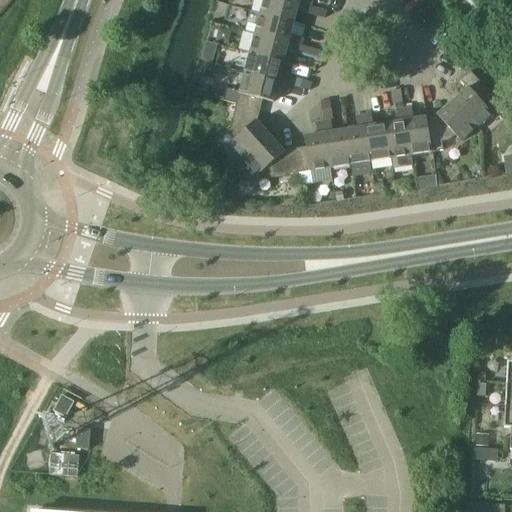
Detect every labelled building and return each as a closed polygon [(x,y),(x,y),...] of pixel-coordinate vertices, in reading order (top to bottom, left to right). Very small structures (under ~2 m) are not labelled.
[(263,0),(259,16),(294,25),(297,13),(309,16),(311,9),(277,0),(263,0)] [(277,0),(311,9),(313,1),(307,0),(277,0)] [(259,16),(254,36),(300,48),(303,40),(291,37),(294,25),(259,16)] [(298,55),(300,48),(254,36),(249,55),(284,64),(287,52),(298,55)] [(284,64),(249,55),(244,75),(291,87),(292,80),(281,77),(284,64)] [(468,90),(452,104),(476,130),(491,115),(482,105),(491,98),(469,74),(460,81),(468,90)] [(244,75),(236,107),(260,113),(263,102),(274,105),(277,92),(289,95),(291,87),(244,75)] [(438,118),(425,120),(430,154),(443,152),(442,143),(448,142),(454,137),(460,144),(476,130),(452,104),(438,118)] [(236,107),(229,134),(235,142),(229,147),(242,162),(270,139),(257,124),(260,113),(236,107)] [(412,110),(404,112),(411,157),(430,154),(425,120),(414,121),(412,110)] [(395,113),(397,124),(385,126),(391,161),(411,157),(404,112),(395,113)] [(372,117),(364,118),(371,164),(391,161),(385,126),(374,128),(372,117)] [(357,130),(345,132),(351,167),(371,164),(364,118),(356,119),(357,130)] [(333,134),(331,123),(324,124),(331,170),(351,167),(345,132),(333,134)] [(324,124),(316,126),(317,137),(305,139),(306,150),(295,151),(299,176),(331,170),(324,124)] [(242,162),(257,178),(263,172),(270,180),(299,176),(295,151),(284,153),(270,139),(242,162)] [(485,398),(486,386),(477,385),(477,397),(485,398)] [(52,413),(65,419),(73,404),(61,397),(52,413)] [(511,408),(504,408),(503,430),(510,430),(511,429),(511,408)] [(76,452),(88,453),(89,433),(77,432),(76,452)] [(476,435),(476,448),(488,448),(489,436),(476,435)] [(472,462),(497,463),(498,451),(473,449),(472,462)] [(78,478),(79,457),(51,455),(49,476),(78,478)]
